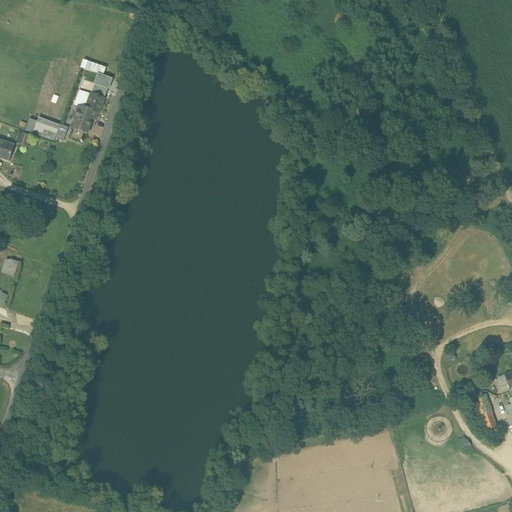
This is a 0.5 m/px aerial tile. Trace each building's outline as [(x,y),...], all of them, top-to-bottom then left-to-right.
[(84,80),(82,86),(91,89),(93,82),(84,80)] [(94,86),(90,95),(79,91),(74,106),(78,107),(74,118),(76,121),(78,122),(75,130),(76,130),(76,132),(83,135),(84,133),(87,134),(89,127),(91,126),(90,124),(92,119),(96,117),(97,114),(99,115),(105,99),(100,97),(103,90),(94,86)] [(28,118),(25,132),(54,139),(64,141),(67,126),(36,118),(36,120),(28,118)] [(17,144),(26,146),(29,134),(20,132),(17,144)] [(15,147),(0,141),(0,158),(9,162),(15,147)] [(22,218),(11,213),(8,222),(18,226),(22,218)] [(18,278),(21,262),(3,259),(0,274),(18,278)] [(1,292),(0,294),(0,306),(2,308),(9,296),(1,292)] [(498,431),(485,395),(472,399),(485,436),(498,431)]
